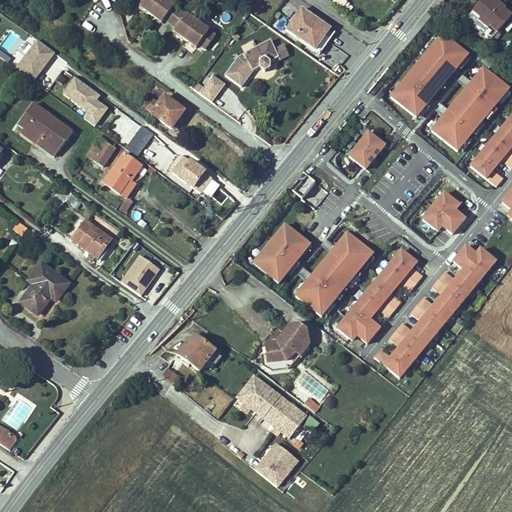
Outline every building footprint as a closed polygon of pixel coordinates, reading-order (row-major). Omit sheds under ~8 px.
[(205,50),(216,35),(167,0),(136,0),(142,4),(139,7),(161,23),(164,20),(176,29),(174,32),(196,49),(199,45),(205,50)] [(497,0),(496,0),(481,0),(472,11),(480,18),(478,21),(488,29),(490,27),(497,33),(498,33),(511,15),(505,9),(506,8),(499,2),(496,5),(494,3),(497,0)] [(302,10),(287,31),(315,51),(323,39),(317,34),(323,25),(302,10)] [(480,18),(472,11),(465,21),(483,36),(488,29),(478,21),(480,18)] [(330,30),(323,25),(317,34),(323,39),(330,30)] [(501,35),(498,33),(497,33),(490,42),(493,45),(501,35)] [(390,97),(416,118),(428,104),(426,102),(454,68),(456,70),(468,55),(442,34),(390,97)] [(328,42),(323,39),(315,51),(320,54),(328,42)] [(33,82),(54,53),(37,41),(16,70),(33,82)] [(238,58),(228,72),(234,76),(231,80),(241,88),(253,72),(260,69),(265,73),(270,70),(271,63),(279,59),(280,59),(275,51),(271,42),(238,58)] [(244,51),(255,48),(253,42),(242,45),(244,51)] [(283,47),(275,51),(280,59),(279,59),(280,62),(289,57),(283,47)] [(444,117),(432,131),(458,153),(509,90),(483,68),(471,83),(473,85),(446,119),(444,117)] [(234,76),(228,72),(225,76),(231,80),(234,76)] [(208,82),(221,91),(225,85),(213,76),(208,82)] [(88,112),(84,119),(94,127),(107,110),(96,102),(100,96),(75,78),(63,94),(88,112)] [(200,94),(212,103),(221,91),(208,82),(203,90),(200,94)] [(200,94),(203,90),(197,85),(193,90),(200,94)] [(158,87),(152,94),(157,99),(164,92),(158,87)] [(183,111),(164,97),(159,104),(153,100),(146,109),(152,114),(151,115),(172,130),(179,120),(177,119),(183,111)] [(72,134),(33,105),(18,125),(24,130),(41,142),(38,146),(54,158),(72,134)] [(124,147),(138,156),(153,134),(120,111),(107,130),(127,143),(124,147)] [(511,116),(470,167),(496,188),(503,180),(493,172),(501,162),(511,170),(511,169),(511,116)] [(175,132),(182,122),(179,120),(172,130),(175,132)] [(41,142),(24,130),(21,134),(38,146),(41,142)] [(349,157),(365,171),(385,147),(368,133),(349,157)] [(103,168),(115,149),(100,140),(95,148),(94,147),(87,157),(103,168)] [(167,160),(156,152),(151,158),(162,166),(167,160)] [(131,182),(141,167),(123,155),(103,184),(120,195),(130,181),(131,182)] [(205,173),(184,158),(175,169),(182,174),(179,179),(193,189),(205,173)] [(131,182),(130,181),(120,195),(126,199),(136,185),(131,182)] [(301,199),(314,210),(328,193),(315,183),(301,199)] [(65,191),(61,188),(50,203),(54,206),(65,191)] [(83,204),(66,191),(65,191),(54,206),(54,207),(57,209),(59,211),(66,202),(75,209),(78,205),(81,207),(83,204)] [(511,212),(507,217),(511,220),(511,191),(502,203),(511,212)] [(460,206),(444,193),(422,220),(438,233),(442,227),(452,235),(465,220),(455,211),(460,206)] [(133,203),(126,199),(119,210),(125,214),(133,203)] [(27,229),(19,223),(14,231),(22,237),(27,229)] [(110,240),(86,223),(72,241),(95,258),(104,247),(105,247),(110,240)] [(279,284),(296,263),(294,262),(308,245),(285,225),(253,263),(279,284)] [(321,318),(373,255),(347,234),(335,248),(337,249),(309,284),(307,282),(295,296),(321,318)] [(95,258),(100,262),(109,250),(105,247),(104,247),(95,258)] [(399,380),(496,263),(480,250),(476,255),(466,247),(453,262),(463,271),(455,281),(445,273),(432,288),(442,297),(433,307),(423,299),(410,314),(420,323),(412,333),(402,325),(389,340),(399,348),(390,359),(380,351),(374,358),(399,380)] [(410,293),(422,277),(413,269),(417,264),(401,251),(337,329),(352,342),(357,336),(367,345),(380,329),(370,321),(378,310),(388,319),(401,303),(391,295),(400,285),(410,293)] [(121,284),(140,297),(159,271),(140,257),(121,284)] [(42,265),(29,282),(35,286),(22,303),(38,315),(49,301),(47,300),(49,297),(51,298),(56,301),(68,285),(42,265)] [(299,324),(290,324),(275,342),(264,343),(265,354),(267,365),(263,366),(271,371),(288,370),(300,359),(310,346),(307,330),(299,324)] [(187,348),(195,337),(193,335),(184,346),(187,348)] [(215,352),(195,337),(187,348),(184,346),(177,355),(199,372),(205,365),(215,352)] [(215,352),(205,365),(211,370),(221,357),(215,352)] [(167,369),(163,377),(173,385),(178,378),(167,369)] [(307,418),(254,376),(237,398),(244,404),(250,409),(256,413),(259,409),(266,415),(273,420),(270,424),(276,429),(281,433),(289,440),(307,418)] [(319,407),(312,401),(307,407),(315,413),(319,407)] [(247,414),(250,409),(244,404),(241,409),(247,414)] [(259,409),(256,413),(263,419),(270,424),(273,420),(266,415),(259,409)] [(16,438),(0,427),(0,442),(10,449),(15,440),(16,438)] [(16,441),(15,440),(10,449),(8,450),(9,451),(16,441)] [(0,442),(0,444),(8,450),(10,449),(0,442)] [(265,467),(259,474),(277,488),(298,462),(277,445),(261,464),(265,467)] [(265,467),(261,464),(255,471),(259,474),(265,467)]
